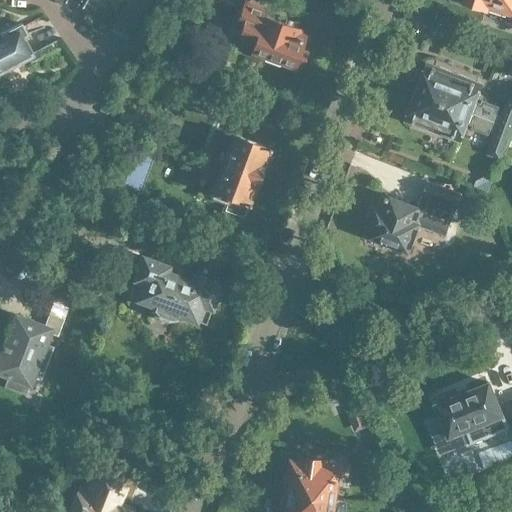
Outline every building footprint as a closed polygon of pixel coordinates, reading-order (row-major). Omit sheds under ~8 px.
[(488,6),(511,14),(511,0),(452,0),(486,12),(488,6)] [(240,29),(236,41),(250,47),(249,50),(294,66),(296,63),(301,65),(305,53),(300,51),(305,38),(298,35),(300,29),(291,26),(292,22),(285,19),(284,22),(268,16),(271,8),(266,6),(263,16),(262,15),(264,8),(243,1),(234,27),(240,29)] [(0,71),(32,54),(23,36),(26,34),(20,23),(0,33),(0,34),(1,37),(0,37),(0,71)] [(196,54),(182,49),(185,40),(169,34),(161,57),(192,68),(196,54)] [(422,94),(498,123),(504,109),(481,100),(480,104),(473,101),(479,86),(432,68),(422,94)] [(499,121),(511,125),(511,91),(510,91),(504,109),(499,121)] [(498,123),(422,94),(412,120),(459,137),(465,123),(472,125),(471,129),(488,135),(489,132),(494,134),(486,155),(500,160),(511,128),(511,125),(499,121),(498,123)] [(122,111),(117,124),(141,132),(145,120),(122,111)] [(141,132),(117,124),(113,135),(136,144),(141,132)] [(157,126),(153,136),(165,141),(168,131),(157,126)] [(211,158),(259,177),(270,148),(267,147),(268,144),(267,140),(254,135),(250,137),(250,138),(236,133),(234,138),(232,137),(231,138),(225,135),(222,137),(217,151),(213,152),(211,158)] [(25,154),(24,153),(23,153),(21,153),(20,153),(19,154),(17,154),(16,155),(15,156),(15,157),(14,159),(14,160),(14,161),(14,163),(15,164),(16,165),(17,166),(18,167),(19,168),(21,168),(22,168),(23,168),(25,168),(26,167),(27,166),(28,165),(29,164),(29,162),(29,161),(29,160),(29,158),(28,157),(28,156),(27,155),(25,154)] [(259,177),(211,158),(210,161),(204,159),(200,171),(217,177),(210,194),(213,195),(211,200),(224,205),(223,209),(244,216),(248,206),(259,177)] [(439,234),(445,218),(387,196),(381,211),(376,209),(369,226),(375,228),(371,238),(409,251),(418,226),(439,234)] [(165,230),(124,214),(88,200),(83,213),(119,228),(160,242),(165,230)] [(177,314),(204,324),(219,286),(194,276),(192,282),(165,272),(167,266),(149,259),(143,275),(145,276),(137,299),(155,306),(154,309),(160,317),(167,319),(175,319),(177,314)] [(46,343),(50,333),(57,335),(62,322),(47,316),(43,327),(19,318),(13,332),(11,331),(5,346),(2,345),(1,348),(0,350),(0,368),(8,372),(3,387),(23,394),(36,363),(45,367),(53,346),(46,343)] [(499,407),(489,383),(436,404),(449,437),(467,430),(472,442),(507,428),(507,426),(511,423),(511,399),(505,403),(506,404),(499,407)] [(280,492),(330,500),(335,468),(323,466),(324,461),(297,457),(296,462),(289,461),(288,474),(283,473),(280,492)] [(126,486),(123,484),(127,474),(101,464),(97,474),(94,473),(87,490),(80,487),(69,511),(125,511),(128,507),(119,503),(126,486)] [(368,477),(378,500),(391,495),(383,473),(368,477)] [(328,511),(330,500),(280,492),(277,511),(328,511)]
